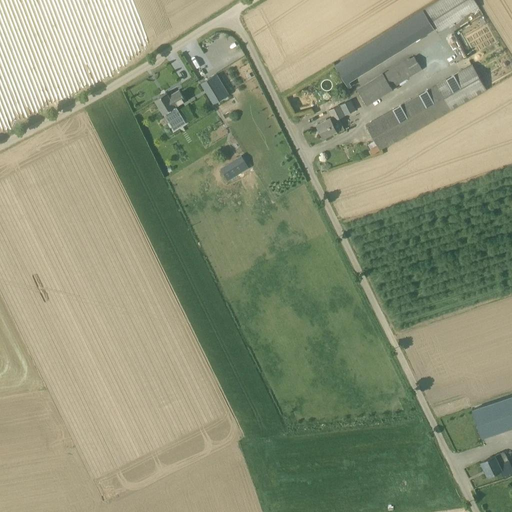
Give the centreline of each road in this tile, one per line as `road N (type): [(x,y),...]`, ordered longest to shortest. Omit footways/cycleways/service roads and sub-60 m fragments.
road 1 (unclassified): [(473,511),(232,15)]
road 2 (unclassified): [(0,142),(232,15)]
